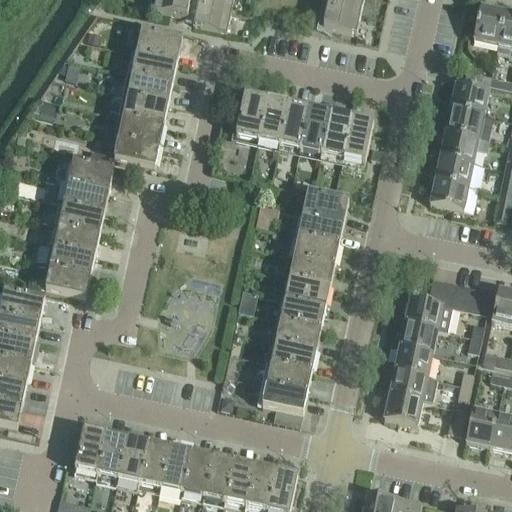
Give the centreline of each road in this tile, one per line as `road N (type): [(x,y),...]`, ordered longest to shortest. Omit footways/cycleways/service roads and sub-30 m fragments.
road 1 (residential): [(70,399),(83,344),(123,333),(149,224),(195,196),(225,60),(405,98)]
road 2 (residential): [(333,454),(70,399)]
road 3 (residential): [(333,454),(378,239)]
road 4 (residential): [(511,492),(333,454)]
road 5 (residential): [(378,239),(405,98)]
